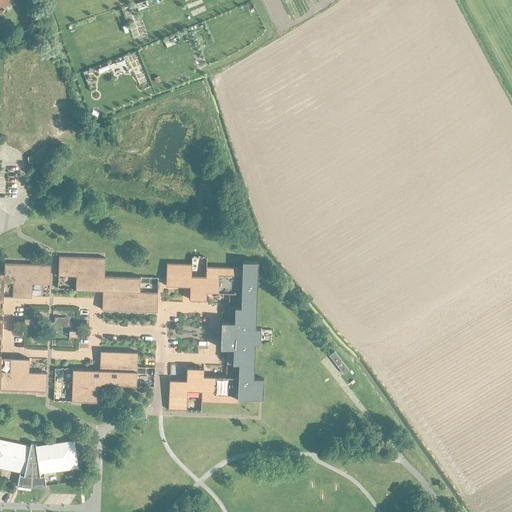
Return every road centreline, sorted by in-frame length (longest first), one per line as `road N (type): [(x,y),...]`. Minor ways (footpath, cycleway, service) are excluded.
road 1 (residential): [(162,511),(233,458),(388,458),(414,473)]
road 2 (residential): [(161,330),(161,305),(215,307),(214,357),(160,356)]
road 3 (residential): [(96,505),(103,431),(154,406),(160,356)]
road 4 (residential): [(9,302),(8,350),(94,354),(95,328)]
road 5 (track): [(511,112),(451,0)]
